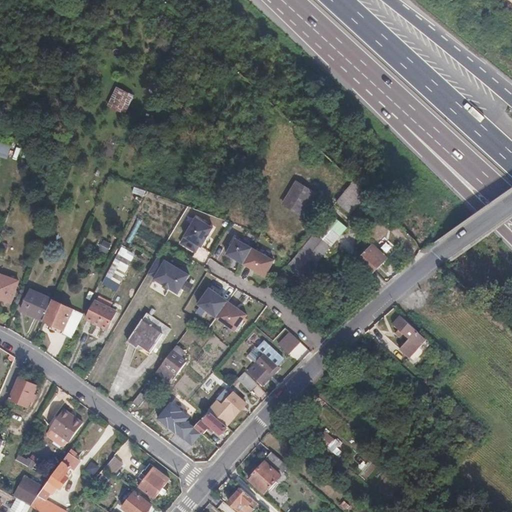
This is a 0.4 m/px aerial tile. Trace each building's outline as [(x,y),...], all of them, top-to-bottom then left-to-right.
[(126,116),(134,97),(116,88),(107,107),(126,116)] [(303,217),(317,194),(298,182),(283,205),(303,217)] [(362,198),(349,187),(337,201),(350,212),(362,198)] [(350,212),(337,201),(330,209),(343,221),(350,212)] [(315,233),(330,247),(346,228),(329,213),(312,231),(315,233)] [(202,247),(213,227),(195,217),(180,242),(195,251),(199,245),(202,247)] [(306,274),(330,247),(315,233),(285,266),(298,278),(303,271),(306,274)] [(243,263),(253,247),(235,238),(226,254),(243,263)] [(376,270),(377,268),(387,257),(373,244),(361,257),(376,270)] [(274,260),(253,247),(243,263),(265,276),(274,260)] [(165,264),(159,261),(151,275),(160,280),(157,284),(182,298),(194,277),(167,261),(165,264)] [(18,281),(0,274),(0,299),(10,303),(18,281)] [(216,317),(228,301),(210,288),(198,304),(216,317)] [(23,311),(43,321),(53,299),(32,289),(23,311)] [(50,328),(70,337),(82,313),(53,299),(43,321),(51,324),(50,328)] [(107,328),(116,310),(96,300),(87,318),(107,328)] [(244,312),(228,301),(216,317),(231,327),(232,326),(239,317),(244,312)] [(247,315),(244,312),(239,317),(232,326),(230,328),(235,331),(247,315)] [(427,339),(399,314),(391,323),(409,339),(400,349),(410,358),(427,339)] [(163,334),(142,320),(128,340),(148,354),(163,334)] [(286,328),(274,341),(285,351),(296,339),(286,328)] [(256,364),(270,348),(262,341),(248,357),(256,364)] [(256,364),(248,372),(261,384),(283,359),(270,348),(256,364)] [(186,362),(172,351),(157,371),(170,381),(175,373),(177,374),(186,362)] [(252,394),(259,386),(246,373),(239,381),(252,394)] [(37,387),(20,379),(11,400),(29,408),(37,387)] [(141,392),(133,402),(138,407),(146,397),(141,392)] [(168,393),(160,403),(172,413),(180,404),(168,393)] [(209,411),(227,426),(247,404),(235,393),(224,405),(219,401),(209,411)] [(82,423),(62,410),(47,433),(47,437),(62,447),(66,446),(82,423)] [(221,435),(228,427),(227,426),(209,411),(205,416),(206,418),(204,420),(221,435)] [(194,427),(201,433),(203,433),(207,429),(208,427),(201,420),(194,427)] [(184,422),(179,429),(185,433),(189,427),(184,422)] [(45,490),(32,508),(39,511),(65,511),(46,501),(51,494),(53,496),(60,486),(62,488),(69,480),(66,478),(72,469),(71,468),(76,459),(75,458),(78,454),(72,450),(45,490)] [(278,469),(284,462),(272,451),(266,458),(278,469)] [(115,456),(106,468),(116,475),(125,464),(115,456)] [(281,476),(265,461),(249,480),(265,495),(281,476)] [(147,479),(141,488),(155,499),(170,479),(151,464),(145,471),(145,470),(141,475),(147,479)] [(111,482),(116,475),(106,468),(101,474),(111,482)] [(26,504),(28,505),(32,508),(45,490),(25,478),(14,497),(16,498),(26,504)] [(249,506),(254,500),(241,489),(228,503),(236,510),(241,504),(245,507),(247,505),(249,506)] [(135,493),(123,509),(127,511),(147,511),(152,506),(135,493)] [(20,511),(26,504),(16,498),(10,510),(12,511),(20,511)]
